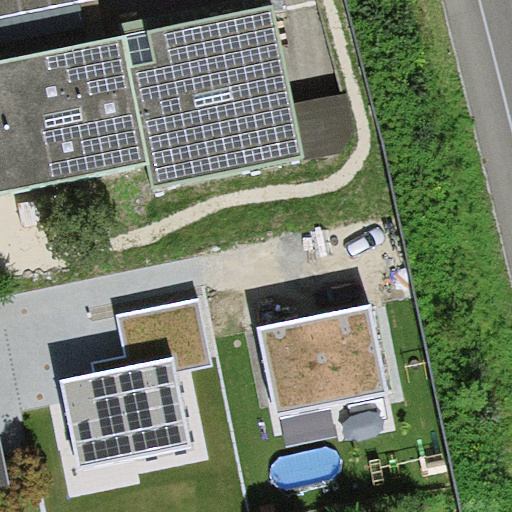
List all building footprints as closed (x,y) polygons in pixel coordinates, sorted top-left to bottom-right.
[(0,0),(0,16),(87,0),(0,0)] [(274,6),(0,61),(0,193),(147,163),(152,189),(304,159),(294,103),(274,6)] [(349,93),(294,103),(304,159),(359,149),(349,93)] [(129,367),(171,358),(175,375),(212,366),(199,299),(117,315),(129,367)] [(370,305),(258,328),(276,417),(388,394),(370,305)] [(129,367),(57,382),(82,470),(191,444),(175,375),(171,358),(129,367)] [(0,445),(0,485),(8,484),(0,445)]
